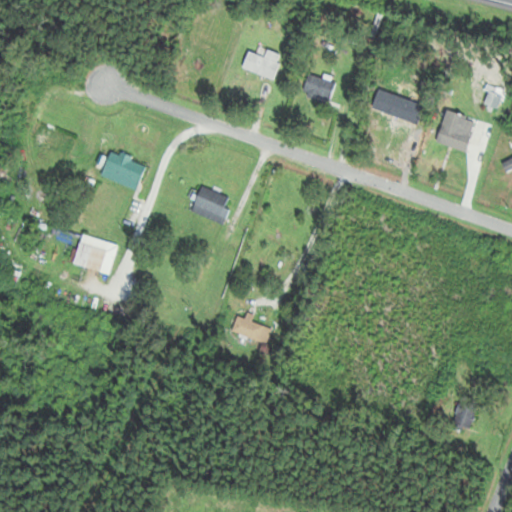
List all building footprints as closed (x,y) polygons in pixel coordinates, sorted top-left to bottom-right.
[(272,81),(283,57),(255,44),(244,68),(272,81)] [(303,93),(329,102),(336,83),(309,74),(303,93)] [(415,123),(417,116),(381,104),(379,112),(415,123)] [(465,115),(446,110),(437,145),(467,152),(472,134),(461,132),(465,115)] [(73,138),(39,127),(34,141),(68,152),(73,138)] [(102,175),(137,189),(147,165),(111,150),(102,175)] [(511,157),(502,162),(506,171),(511,168),(511,157)] [(229,198),(201,186),(191,210),(224,225),(231,209),(225,206),(229,198)] [(71,265),(104,270),(107,248),(74,243),(71,265)]
